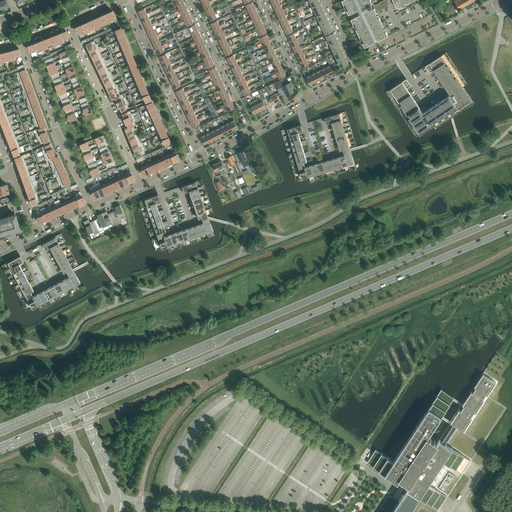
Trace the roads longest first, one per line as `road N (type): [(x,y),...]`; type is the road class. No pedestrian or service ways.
road 1 (primary): [(511,213),(68,402)]
road 2 (primary): [(81,411),(511,228)]
road 3 (residential): [(90,206),(20,41)]
road 4 (residential): [(138,184),(67,22)]
road 5 (residential): [(121,0),(197,158)]
road 6 (residential): [(190,0),(251,131)]
road 7 (residential): [(393,54),(501,0)]
